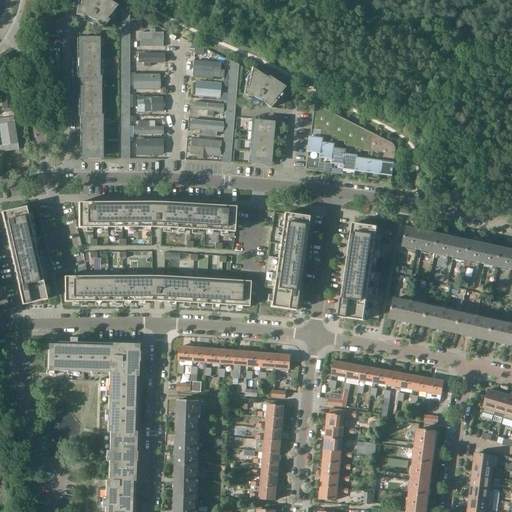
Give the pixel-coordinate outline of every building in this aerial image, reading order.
[(77,6),(76,15),(84,18),(84,17),(96,23),(103,28),(109,21),(107,19),(117,7),(117,6),(106,0),(81,0),(80,7),(77,6)] [(142,30),(142,19),(130,19),(130,30),(142,30)] [(78,78),(78,104),(78,117),(80,117),(80,155),(102,155),(102,116),(100,116),(100,77),(98,77),(99,39),(77,39),(76,52),(77,78),(78,78)] [(238,65),(230,61),(230,62),(231,62),(229,83),(236,83),(238,65)] [(251,71),(247,87),(245,87),(243,95),(252,98),(263,103),(263,104),(270,109),(276,102),(274,100),(285,88),(269,77),(268,77),(263,74),(262,76),(251,69),(251,71)] [(228,102),(235,102),(236,83),(229,83),(228,102)] [(12,108),(10,91),(1,92),(3,109),(12,108)] [(235,102),(228,102),(226,121),(233,122),(235,102)] [(315,104),(314,112),(312,129),(322,131),(321,139),(311,137),(306,170),(310,170),(307,169),(308,158),(320,159),(327,110),(315,104)] [(327,110),(320,159),(319,165),(318,171),(315,170),(315,171),(322,172),(322,171),(319,171),(320,163),(332,165),(338,116),(327,110)] [(350,122),(338,116),(332,165),(330,173),(327,172),(327,173),(334,174),(334,173),(331,173),(331,169),(343,171),(350,122)] [(18,149),(13,117),(0,119),(0,132),(2,146),(0,146),(1,152),(18,149)] [(226,121),(224,141),(231,141),(233,122),(226,121)] [(272,163),(273,156),(276,123),(254,121),(250,161),(272,163)] [(339,174),(355,177),(362,128),(350,122),(343,171),(342,174),(339,174)] [(373,134),(362,128),(355,177),(367,178),(373,134)] [(367,178),(379,180),(385,140),(373,134),(367,178)] [(392,143),(385,140),(379,180),(391,182),(396,150),(396,149),(395,148),(395,147),(395,146),(394,145),(393,144),(392,143)] [(222,162),(230,163),(230,162),(231,141),(224,141),(223,162),(222,162)] [(78,203),(78,228),(151,228),(161,228),(234,233),(235,207),(214,206),(213,205),(213,206),(206,206),(206,205),(206,206),(199,205),(192,205),(192,204),(191,204),(191,205),(185,204),(184,204),(178,204),(178,203),(177,203),(177,204),(170,204),(171,203),(170,203),(170,204),(163,203),(150,203),(144,203),(144,202),(143,202),(143,203),(136,203),(136,202),(136,203),(129,203),(129,202),(129,203),(122,203),(122,202),(121,202),(121,203),(115,203),(115,202),(114,202),(114,203),(108,203),(108,202),(107,202),(107,203),(100,203),(100,202),(100,203),(99,203),(78,203)] [(1,213),(4,228),(5,228),(6,236),(8,243),(7,243),(7,244),(8,243),(10,250),(9,250),(9,251),(10,251),(11,258),(13,265),(12,265),(12,266),(13,265),(15,272),(14,272),(14,273),(15,273),(16,279),(15,279),(16,280),(16,279),(16,280),(22,305),(47,300),(43,281),(51,279),(44,249),(40,250),(36,251),(34,242),(26,207),(1,213)] [(269,255),(264,286),(273,287),(270,306),(295,310),(309,215),(284,212),(278,256),(269,255)] [(354,222),(340,316),(365,320),(368,301),(377,302),(381,271),(372,270),(379,225),(354,222)] [(439,235),(426,232),(408,228),(404,247),(435,253),(439,235)] [(470,242),(457,239),(439,235),(435,253),(466,260),(470,242)] [(502,249),(488,246),(470,242),(466,260),(498,267),(502,249)] [(511,270),(511,251),(502,249),(498,267),(511,270)] [(151,275),(64,275),(64,301),(151,300),(162,300),(249,306),(251,280),(163,275),(151,275)] [(424,326),(428,306),(394,299),(394,300),(390,318),(424,326)] [(461,314),(428,306),(424,326),(457,333),(461,314)] [(494,321),(461,314),(457,333),(490,341),(494,321)] [(490,341),(511,345),(511,325),(494,321),(490,341)] [(47,371),(98,373),(108,373),(138,374),(139,345),(76,343),(69,343),(57,342),(57,345),(48,345),(47,371)] [(180,360),(193,361),(194,348),(181,347),(180,347),(179,360),(180,360)] [(208,349),(194,348),(193,361),(207,362),(208,349)] [(207,362),(221,363),(222,350),(208,349),(207,362)] [(235,352),(222,350),(221,363),(234,364),(235,352)] [(234,364),(248,366),(249,353),(235,352),(234,364)] [(263,354),(249,353),(248,366),(262,367),(263,354)] [(262,367),(276,368),(277,355),(263,354),(262,367)] [(290,356),(277,355),(276,368),(289,369),(290,369),(291,356),(290,356)] [(346,377),(349,365),(336,362),(335,362),(333,375),(334,376),(334,375),(346,377)] [(349,365),(346,377),(360,380),(362,367),(349,365)] [(362,367),(360,380),(374,382),(376,370),(362,367)] [(376,370),(374,382),(387,385),(389,372),(376,370)] [(389,372),(387,385),(401,387),(403,375),(389,372)] [(133,511),(134,491),(135,491),(135,482),(138,379),(139,374),(138,374),(108,373),(107,432),(109,432),(108,480),(105,480),(104,511),(133,511)] [(414,390),(416,377),(403,375),(401,387),(414,390)] [(428,392),(430,380),(416,377),(414,390),(428,392)] [(441,395),(444,382),(443,382),(430,380),(428,392),(441,395)] [(346,383),(344,395),(343,400),(343,401),(342,407),(346,407),(350,384),(346,383)] [(273,391),(273,390),(272,390),(272,397),(284,398),(284,399),(285,399),(285,392),(273,391)] [(500,393),(489,390),(482,413),(493,416),(500,393)] [(500,393),(493,416),(504,419),(510,397),(500,393)] [(343,401),(329,399),(329,406),(341,407),(342,407),(343,401)] [(200,401),(192,401),(178,400),(177,433),(199,434),(200,401)] [(268,417),(283,419),(284,407),(269,405),(268,417)] [(331,415),(344,416),(356,418),(357,411),(331,409),(331,415)] [(344,416),(331,415),(329,415),(329,414),(328,414),(327,427),(343,428),(344,416)] [(437,424),(438,417),(426,416),(426,415),(425,415),(424,422),(425,422),(427,422),(437,424)] [(268,417),(266,429),(282,430),(283,419),(268,417)] [(327,427),(326,439),(342,440),(343,428),(327,427)] [(265,441),(281,442),(282,430),(266,429),(265,441)] [(418,430),(414,462),(432,465),(436,433),(418,430)] [(177,433),(176,447),(176,465),(198,466),(199,434),(177,433)] [(326,439),(325,451),(341,452),(342,440),(326,439)] [(264,452),(280,454),(281,442),(265,441),(264,452)] [(341,452),(325,451),(324,463),(339,464),(341,452)] [(263,464),(279,465),(280,454),(264,452),(263,464)] [(474,465),(497,468),(498,457),(475,454),(474,465)] [(432,465),(414,462),(410,494),(428,497),(432,465)] [(324,463),(322,475),(338,477),(339,464),(324,463)] [(262,476),(278,477),(279,465),(263,464),(262,476)] [(176,465),(175,479),(175,497),(197,497),(198,466),(176,465)] [(473,476),(493,479),(494,469),(497,469),(497,468),(474,465),(473,476)] [(322,475),(321,487),(337,489),(338,477),(322,475)] [(261,487),(276,489),(278,477),(262,476),(261,487)] [(492,489),(493,479),(473,476),(471,487),(494,490),(494,489),(492,489)] [(276,489),(261,487),(260,499),(275,501),(276,489)] [(337,489),(321,487),(320,500),(321,500),(321,499),(336,501),(337,489)] [(493,501),(494,490),(471,487),(470,498),(493,501)] [(259,499),(257,499),(257,494),(251,493),(251,498),(239,497),(238,503),(259,505),(259,499)] [(426,511),(428,497),(410,494),(408,511),(426,511)] [(175,497),(174,510),(174,511),(196,511),(197,497),(175,497)] [(493,501),(470,498),(469,509),(492,511),(493,501)]
